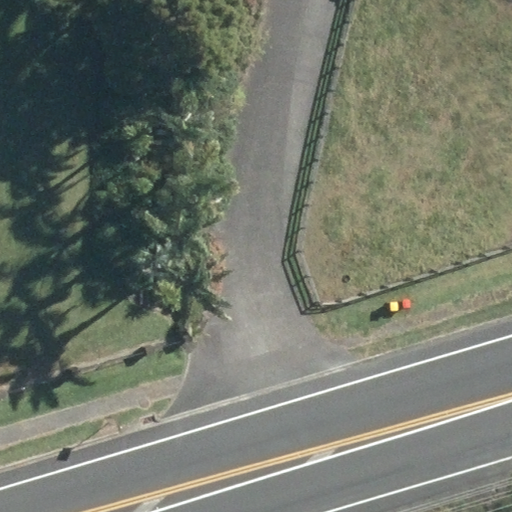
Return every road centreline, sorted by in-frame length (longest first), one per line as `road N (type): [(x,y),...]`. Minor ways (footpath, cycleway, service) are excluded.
road 1 (track): [(282,460),(258,216),(295,0)]
road 2 (secondary): [(105,511),(511,397)]
